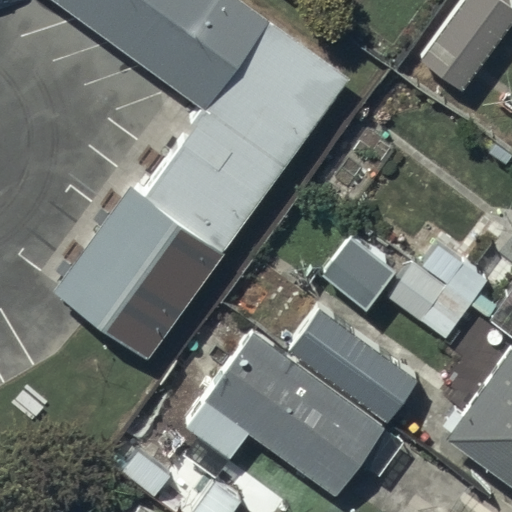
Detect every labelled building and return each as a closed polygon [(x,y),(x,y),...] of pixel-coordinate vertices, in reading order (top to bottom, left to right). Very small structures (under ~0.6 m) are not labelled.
[(52,0),(203,107),(264,20),(236,0),(52,0)] [(511,13),(511,10),(496,0),(462,0),(420,60),(460,88),(511,13)] [(220,251),(127,185),(51,292),(145,358),(220,251)] [(429,233),(384,296),(443,339),(489,275),(429,233)] [(511,334),(511,342),(445,441),(511,490),(511,287),(490,318),(511,334)] [(252,335),(202,401),(220,414),(209,429),(237,450),(250,434),(331,495),(415,384),(316,309),(281,356),(252,335)]
